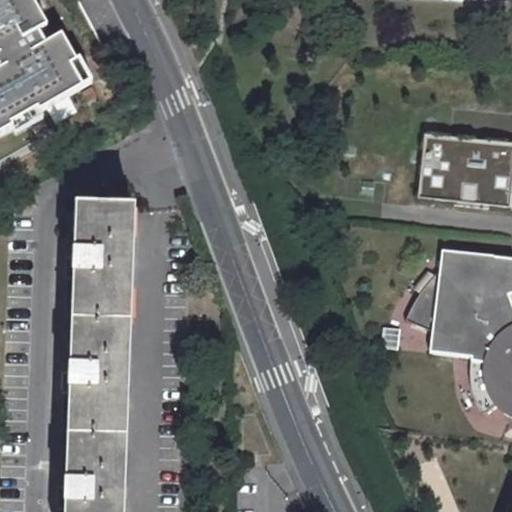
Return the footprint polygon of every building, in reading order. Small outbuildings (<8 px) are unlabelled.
[(72,139),(101,122),(86,97),(88,96),(49,33),(19,51),(40,86),(34,90),(51,118),(57,115),(72,139)] [(19,51),(13,55),(34,90),(40,86),(19,51)] [(511,208),(511,145),(434,136),(426,198),(511,208)] [(117,511),(129,213),(75,211),(68,381),(64,493),(63,511),(117,511)] [(511,259),(442,252),(440,272),(430,281),(423,289),(417,298),(411,310),(406,323),(433,333),(431,353),(473,360),(475,373),(480,389),(488,403),(496,414),(506,405),(511,410),(511,259)]
